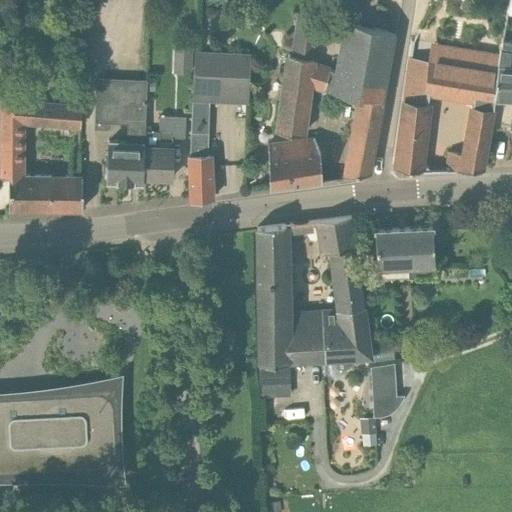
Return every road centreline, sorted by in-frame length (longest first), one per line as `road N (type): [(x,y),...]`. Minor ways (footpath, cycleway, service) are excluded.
road 1 (unclassified): [(175,220),(194,511)]
road 2 (tertiary): [(380,193),(175,220)]
road 3 (unclassified): [(380,193),(408,0)]
road 4 (tertiary): [(175,220),(0,236)]
road 5 (tertiary): [(380,193),(511,185)]
